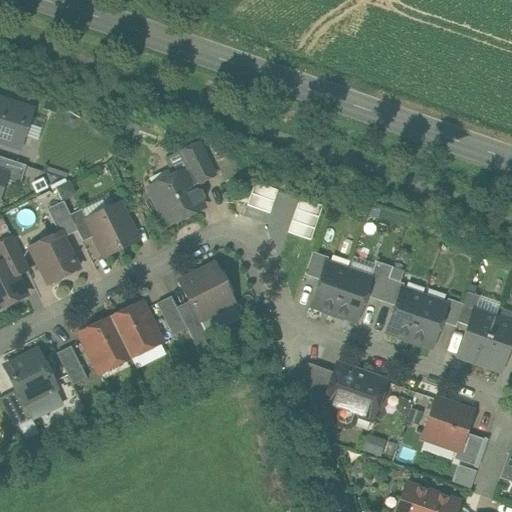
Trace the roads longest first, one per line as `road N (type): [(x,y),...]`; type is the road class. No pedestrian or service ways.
road 1 (residential): [(0,340),(227,230),(253,231),(291,325),(511,396)]
road 2 (secondary): [(36,0),(511,160)]
